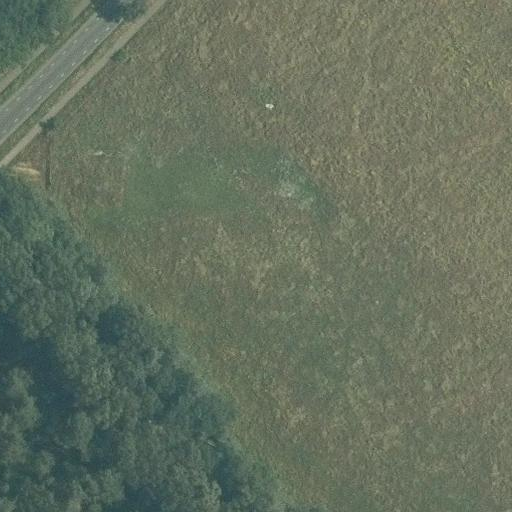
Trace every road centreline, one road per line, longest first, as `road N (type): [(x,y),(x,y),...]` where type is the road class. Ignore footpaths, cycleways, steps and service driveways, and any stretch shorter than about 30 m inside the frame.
road 1 (track): [(0,272),(205,511)]
road 2 (secondary): [(0,126),(123,0)]
